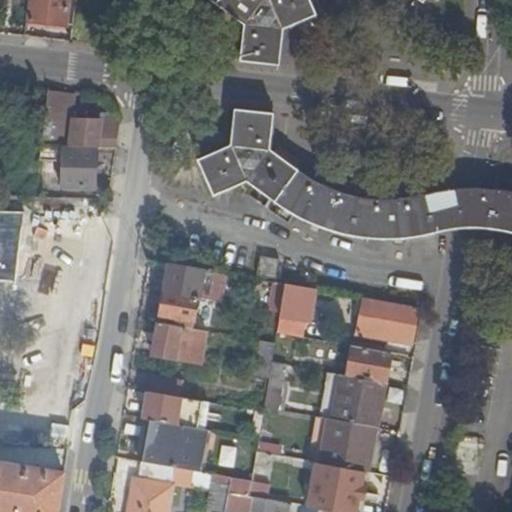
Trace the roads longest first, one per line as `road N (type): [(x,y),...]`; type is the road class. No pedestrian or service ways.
road 1 (residential): [(150,76),(486,114)]
road 2 (residential): [(453,279),(338,265),(134,205)]
road 3 (residential): [(83,511),(134,205)]
road 4 (residential): [(410,511),(453,279)]
road 5 (residential): [(453,279),(486,114)]
road 6 (residential): [(0,59),(150,76)]
road 7 (residential): [(134,205),(150,76)]
